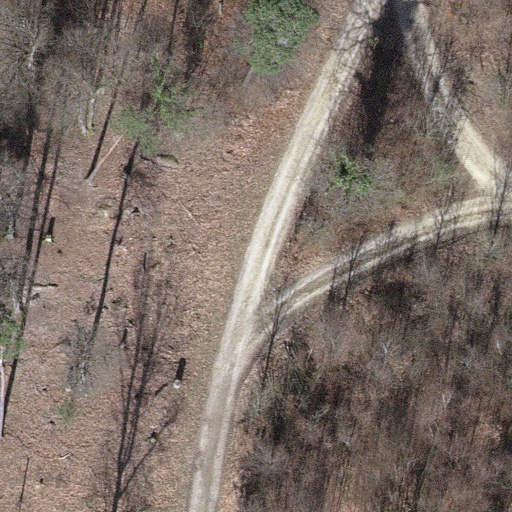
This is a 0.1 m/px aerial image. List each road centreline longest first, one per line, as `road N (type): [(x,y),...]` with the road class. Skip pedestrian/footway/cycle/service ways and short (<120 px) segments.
road 1 (track): [(368,0),(223,328),(192,511)]
road 2 (track): [(491,194),(223,328)]
road 3 (track): [(511,200),(491,194),(428,90),(414,0)]
